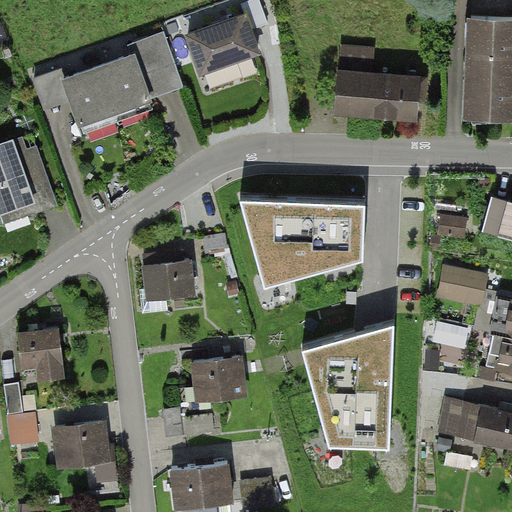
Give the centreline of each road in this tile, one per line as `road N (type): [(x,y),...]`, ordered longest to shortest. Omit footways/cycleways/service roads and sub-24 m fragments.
road 1 (residential): [(116,234),(210,167),(280,148),(511,154)]
road 2 (residential): [(116,234),(148,511)]
road 3 (residential): [(0,313),(116,234)]
